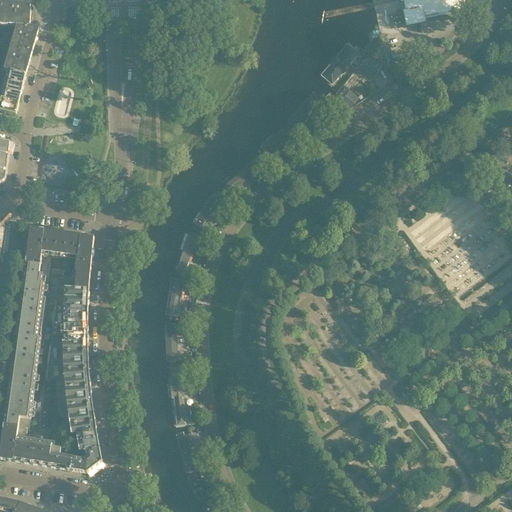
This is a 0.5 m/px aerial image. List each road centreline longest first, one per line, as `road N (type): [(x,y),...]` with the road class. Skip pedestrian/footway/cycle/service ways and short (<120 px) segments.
road 1 (residential): [(470,44),(290,169),(218,246),(200,307),(201,356),(207,422),(240,511)]
road 2 (residential): [(113,219),(107,393),(124,493)]
road 3 (residential): [(18,205),(0,344)]
road 4 (residential): [(57,0),(26,135)]
